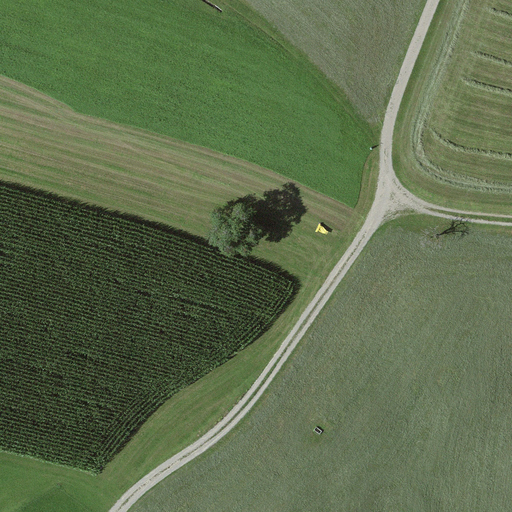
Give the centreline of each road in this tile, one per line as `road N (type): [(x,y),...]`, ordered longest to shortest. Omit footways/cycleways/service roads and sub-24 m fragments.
road 1 (track): [(369,235),(229,431),(119,511)]
road 2 (track): [(223,0),(336,98),(387,158)]
road 3 (track): [(387,158),(391,121),(437,0)]
road 4 (track): [(511,223),(442,217),(410,200),(387,158)]
